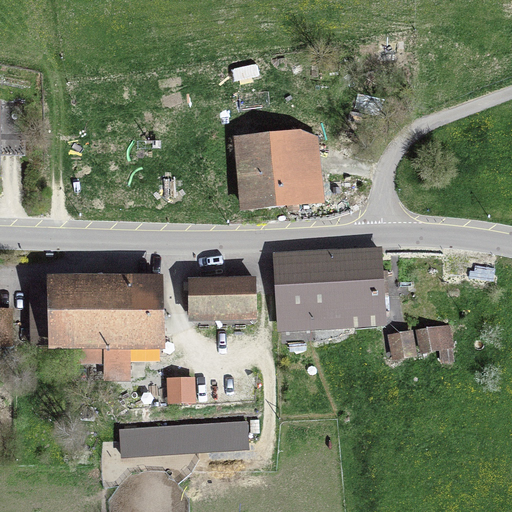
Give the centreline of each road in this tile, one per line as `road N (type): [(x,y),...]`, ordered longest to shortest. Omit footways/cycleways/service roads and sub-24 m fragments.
road 1 (tertiary): [(381,235),(196,244),(0,238)]
road 2 (residential): [(381,235),(389,167),(410,140),(511,95)]
road 3 (tertiary): [(511,245),(381,235)]
